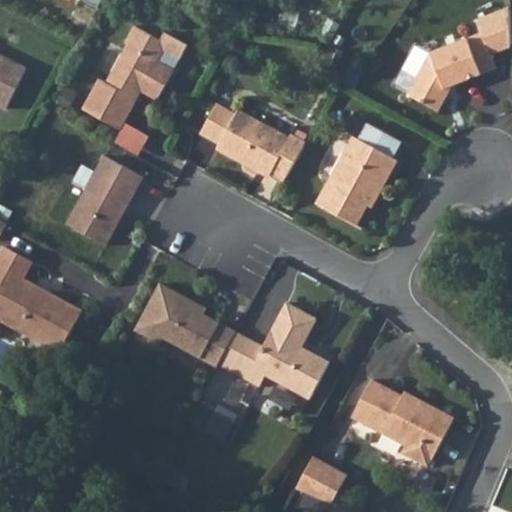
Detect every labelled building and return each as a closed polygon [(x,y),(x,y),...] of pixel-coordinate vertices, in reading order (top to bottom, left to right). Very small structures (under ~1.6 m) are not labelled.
[(449,93),(447,87),(498,68),(492,54),(511,48),(510,7),(477,19),(480,34),(432,52),(435,61),(424,65),(408,93),(439,111),(449,93)] [(100,79),(83,109),(121,130),(138,99),(134,98),(139,89),(144,88),(160,97),(189,45),(166,32),(162,40),(135,25),(126,43),(129,43),(107,83),(100,79)] [(432,52),(424,65),(435,61),(432,52)] [(0,105),(7,109),(27,69),(0,55),(0,105)] [(159,100),(160,97),(144,88),(139,89),(134,98),(138,99),(142,91),(159,100)] [(220,145),(237,114),(219,104),(202,135),(220,145)] [(257,171),(259,167),(285,182),(307,142),(292,134),(290,138),(239,110),(237,114),(220,145),(217,149),(257,171)] [(360,139),(394,158),(403,143),(368,124),(360,139)] [(360,139),(354,136),(317,203),(357,226),(368,206),(376,192),(380,194),(399,161),(394,158),(360,139)] [(145,177),(106,156),(68,224),(106,246),(145,177)] [(380,194),(376,192),(368,206),(373,208),(380,194)] [(4,246),(0,254),(0,321),(1,319),(40,341),(49,325),(69,336),(83,311),(51,294),(48,301),(35,294),(39,287),(23,279),(18,276),(27,259),(4,246)] [(27,259),(18,276),(23,279),(33,261),(27,259)] [(195,302),(160,283),(135,330),(160,343),(163,337),(218,367),(220,364),(237,332),(204,314),(192,307),(195,302)] [(48,301),(51,294),(39,287),(35,294),(48,301)] [(195,302),(192,307),(204,314),(207,308),(195,302)] [(303,347),(318,318),(288,302),(264,346),(250,339),(233,371),(260,386),(266,375),(311,399),(331,362),(303,347)] [(69,336),(49,325),(40,341),(60,352),(69,336)] [(237,332),(220,364),(233,371),(250,339),(237,332)] [(433,460),(455,418),(415,396),(413,400),(404,395),(373,379),(352,416),(406,446),(403,452),(428,466),(432,459),(433,460)] [(406,391),(404,395),(413,400),(415,396),(406,391)] [(348,475),(314,457),(297,489),(333,504),(348,475)] [(327,511),(331,504),(304,492),(298,506),(312,511),(327,511)] [(351,511),(356,501),(339,494),(333,504),(350,511),(351,511)]
